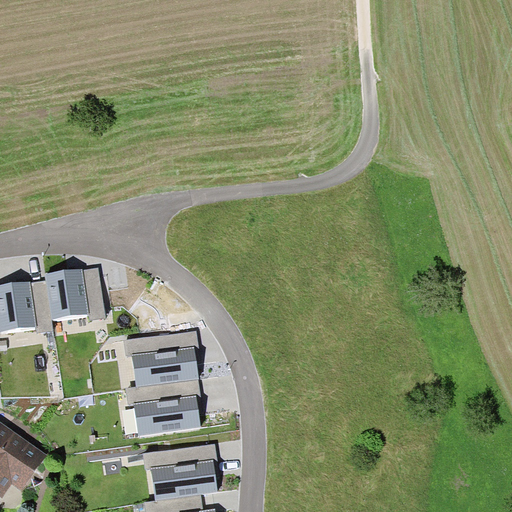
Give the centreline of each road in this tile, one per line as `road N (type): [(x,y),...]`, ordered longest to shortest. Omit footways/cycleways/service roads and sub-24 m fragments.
road 1 (residential): [(0,249),(126,237),(169,269),(230,333),(254,397),(255,511)]
road 2 (track): [(126,237),(175,204),(300,190),(350,170),(364,155),(372,119),(366,0)]
